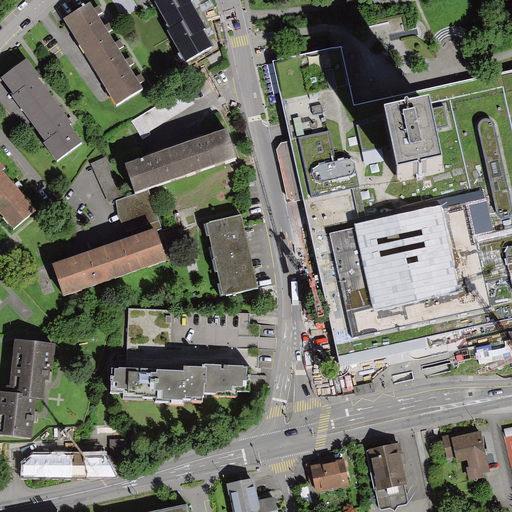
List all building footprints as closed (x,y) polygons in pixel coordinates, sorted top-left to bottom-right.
[(194,0),(156,0),(155,1),(171,29),(168,31),(186,63),(214,47),(205,31),(208,29),(193,3),(196,1),(194,0)] [(91,4),(65,20),(117,106),(143,90),(140,84),(145,81),(143,78),(141,75),(136,78),(129,67),(134,64),(132,61),(131,59),(126,62),(119,50),(124,47),(122,44),(120,41),(115,44),(108,32),(113,30),(111,27),(109,24),(105,27),(98,16),(103,12),(102,10),(100,7),(94,10),(91,4)] [(354,104),(342,47),(273,61),(274,64),(282,101),(289,131),(291,140),(304,199),(306,207),(308,218),(337,356),(339,359),(423,340),(511,319),(511,69),(369,101),(354,104)] [(25,62),(1,79),(58,159),(82,142),(25,62)] [(183,89),(130,120),(142,140),(150,135),(147,131),(192,105),(183,89)] [(125,166),(134,194),(237,160),(227,132),(125,166)] [(277,151),(287,198),(294,201),(304,199),(291,140),(280,143),(277,151)] [(104,156),(87,164),(101,193),(117,185),(104,156)] [(0,160),(0,212),(14,230),(37,211),(2,170),(6,167),(0,160)] [(158,228),(147,193),(118,203),(130,237),(158,228)] [(203,224),(220,296),(256,288),(239,216),(203,224)] [(154,232),(53,266),(63,297),(165,262),(154,232)] [(0,391),(0,434),(31,438),(33,418),(35,399),(41,400),(43,381),(49,382),(53,345),(15,341),(10,392),(0,391)] [(111,369),(110,393),(153,394),(153,402),(201,403),(202,395),(234,396),(234,392),(248,392),(249,365),(210,364),(210,372),(181,371),(181,369),(155,368),(155,374),(127,374),(127,369),(111,369)] [(481,431),(445,438),(455,481),(490,474),(481,431)] [(24,458),(24,479),(117,479),(117,471),(127,471),(127,442),(109,442),(109,459),(24,458)] [(370,455),(381,511),(408,506),(397,450),(370,455)] [(310,466),(316,492),(350,485),(345,459),(310,466)] [(227,490),(231,511),(277,511),(276,503),(259,507),(254,484),(227,490)]
